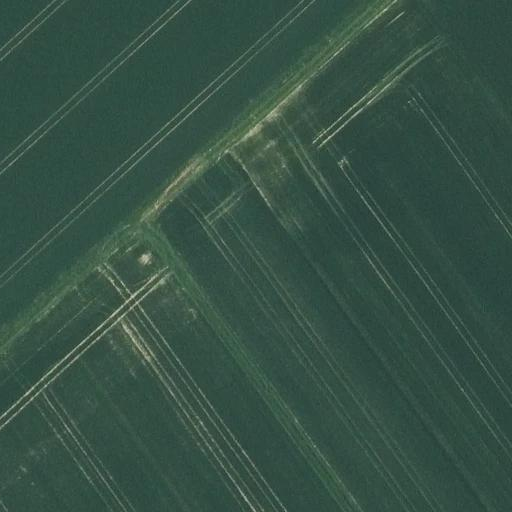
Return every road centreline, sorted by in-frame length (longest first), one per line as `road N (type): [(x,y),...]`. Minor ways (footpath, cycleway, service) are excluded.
road 1 (track): [(0,350),(404,0)]
road 2 (track): [(144,219),(359,511)]
